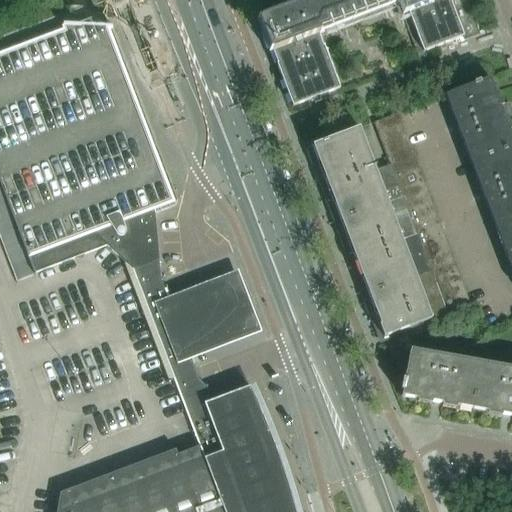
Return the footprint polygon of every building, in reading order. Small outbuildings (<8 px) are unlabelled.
[(306,0),(290,6),(287,0),(286,0),(279,9),(279,11),(258,19),(271,52),(272,51),(276,63),(275,64),(292,107),(340,89),(323,46),(322,46),(318,33),(398,2),(420,58),(427,56),(425,52),(463,38),(458,25),(473,19),(465,0),(306,0)] [(464,42),(479,36),(473,19),(458,25),(463,38),(464,42)] [(294,511),(293,509),(288,491),(283,474),(277,456),(270,439),(263,422),(256,405),(248,387),(217,398),(198,379),(160,278),(153,212),(175,204),(177,200),(112,28),(112,26),(61,25),(61,26),(0,49),(0,241),(16,283),(108,248),(132,270),(192,430),(193,460),(55,511),(294,511)] [(448,96),(473,162),(511,147),(511,141),(489,80),(448,96)] [(373,123),(377,135),(400,126),(396,115),(398,115),(397,114),(373,123)] [(405,137),(400,126),(377,135),(381,146),(405,137)] [(386,202),(358,129),(314,145),(313,142),(304,145),(314,172),(322,171),(324,177),(323,177),(323,179),(324,178),(328,188),(327,188),(327,189),(329,189),(331,196),(325,200),(333,223),(386,202)] [(381,146),(386,157),(409,148),(405,137),(381,146)] [(511,223),(511,147),(473,162),(498,229),(511,223)] [(413,159),(409,148),(386,157),(390,168),(413,159)] [(390,168),(394,179),(417,171),(413,159),(390,168)] [(398,191),(422,182),(417,171),(394,179),(398,191)] [(398,191),(403,202),(426,193),(422,182),(398,191)] [(407,213),(430,204),(426,193),(403,202),(407,213)] [(333,223),(341,244),(342,247),(349,244),(352,251),(351,251),(351,253),(352,252),(356,261),(355,262),(355,263),(356,263),(359,270),(353,274),(370,320),(377,318),(380,325),(378,325),(383,338),(430,320),(386,202),(333,223)] [(407,213),(411,224),(435,216),(430,204),(407,213)] [(411,224),(415,236),(439,227),(435,216),(411,224)] [(511,223),(498,229),(511,266),(511,223)] [(420,247),(443,238),(439,227),(415,236),(420,247)] [(420,247),(424,258),(447,249),(443,238),(420,247)] [(428,269),(452,260),(447,249),(424,258),(428,269)] [(428,269),(433,281),(456,272),(452,260),(428,269)] [(240,267),(167,294),(161,296),(184,357),(190,355),(264,328),(240,267)] [(437,292),(460,283),(456,272),(433,281),(437,292)] [(437,292),(441,303),(464,294),(460,283),(437,292)] [(441,303),(445,314),(470,305),(470,304),(468,305),(464,294),(441,303)] [(402,398),(471,410),(478,367),(408,355),(403,380),(401,380),(399,390),(402,391),(400,397),(402,398)] [(511,373),(478,367),(471,410),(511,416),(511,373)]
